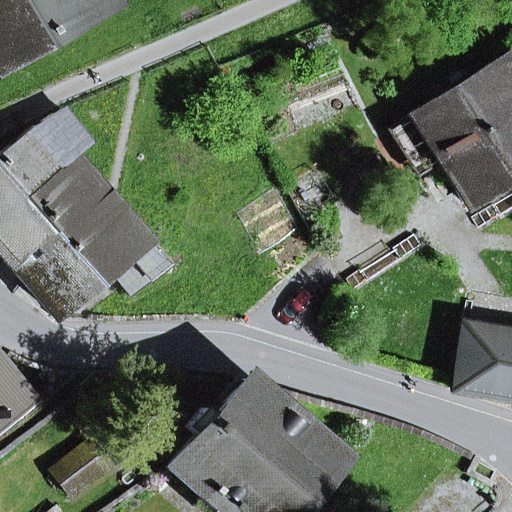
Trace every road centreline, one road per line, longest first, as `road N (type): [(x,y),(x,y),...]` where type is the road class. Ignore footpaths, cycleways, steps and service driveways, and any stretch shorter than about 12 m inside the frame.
road 1 (tertiary): [(0,318),(32,338),(100,354),(213,351),(302,373),(457,423),(511,454)]
road 2 (residential): [(280,0),(0,125)]
